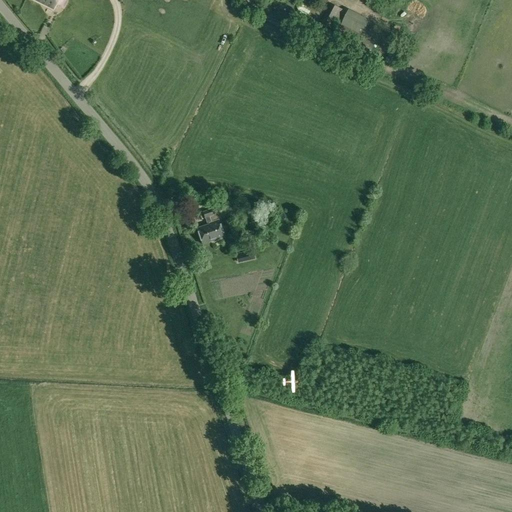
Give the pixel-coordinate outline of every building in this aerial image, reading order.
[(36,0),(53,8),(57,0),(36,0)] [(425,14),(420,2),(410,6),(416,18),(425,14)] [(320,24),(334,30),(344,10),(331,4),(320,24)] [(369,20),(349,10),(342,24),(363,34),(369,20)] [(332,36),(359,50),(366,37),(339,24),(332,36)] [(385,62),(391,64),(394,64),(402,46),(394,43),(385,62)] [(212,216),(210,209),(203,212),(205,218),(212,216)] [(196,229),(202,245),(211,242),(211,243),(224,238),(218,220),(211,223),(208,224),(209,225),(196,229)] [(252,251),(246,253),(247,260),(254,258),(252,251)]
